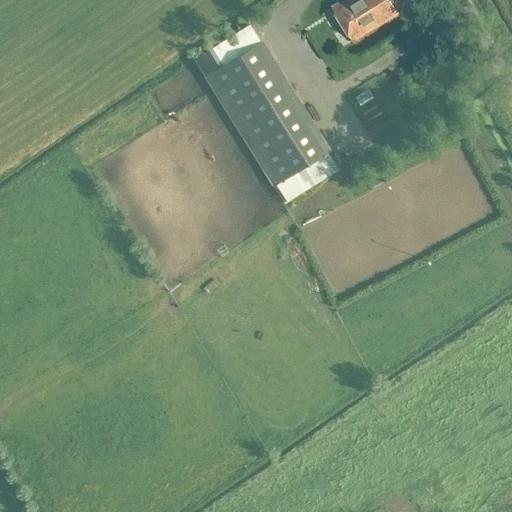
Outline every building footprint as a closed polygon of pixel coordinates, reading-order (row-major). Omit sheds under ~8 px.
[(352,40),(354,39),(416,0),(340,0),(331,6),(352,40)] [(324,153),(257,44),(260,42),(249,25),(195,58),(206,76),(273,184),(324,153)] [(300,34),(289,52),(301,60),(312,42),(300,34)] [(442,109),(433,95),(411,110),(420,124),(442,109)] [(283,263),(286,275),(303,270),(293,231),(265,238),(272,266),(283,263)]
